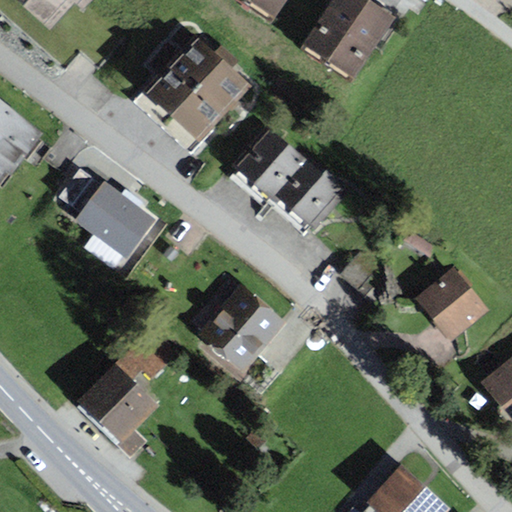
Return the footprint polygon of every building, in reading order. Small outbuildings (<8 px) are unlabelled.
[(0,0),(0,11),(66,67),(81,49),(99,64),(123,36),(89,6),(93,0),(0,0)] [(286,0),(250,0),(276,16),(286,0)] [(394,18),(366,0),(332,0),(303,45),(355,79),(394,18)] [(251,85),(195,34),(135,100),(191,151),(251,85)] [(44,135),(0,100),(0,179),(7,169),(12,174),(44,135)] [(324,174),(266,125),(231,166),(276,205),(281,200),(316,230),(350,190),(327,171),(324,174)] [(82,214),(103,186),(81,169),(60,197),(82,214)] [(156,221),(105,183),(103,186),(82,214),(76,221),(127,259),(156,221)] [(433,245),(414,233),(403,240),(430,258),(433,245)] [(170,246),(163,254),(172,261),(179,253),(170,246)] [(361,248),(340,273),(359,289),(380,264),(361,248)] [(487,310),(462,281),(423,313),(449,343),(487,310)] [(360,293),(371,304),(380,294),(368,283),(360,293)] [(286,323),(241,285),(201,333),(214,344),(212,347),(212,351),(218,356),(223,356),(226,353),(246,370),(286,323)] [(176,352),(148,325),(74,402),(120,445),(135,429),(158,404),(132,380),(143,368),(152,377),(176,352)] [(511,355),(481,380),(511,419),(511,355)] [(256,428),(246,440),(260,450),(269,439),(256,428)] [(148,441),(135,429),(120,445),(133,458),(148,441)] [(448,511),(450,510),(403,468),(364,511),(448,511)]
